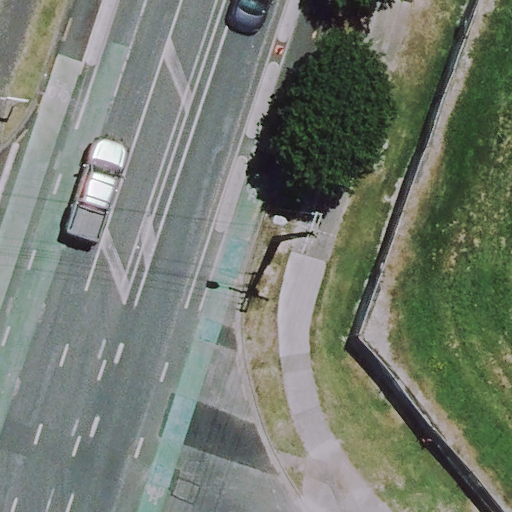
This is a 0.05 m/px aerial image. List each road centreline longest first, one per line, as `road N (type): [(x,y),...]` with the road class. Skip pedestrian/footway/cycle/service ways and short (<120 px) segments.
road 1 (secondary): [(197,0),(73,377)]
road 2 (secondary): [(73,377),(29,511)]
